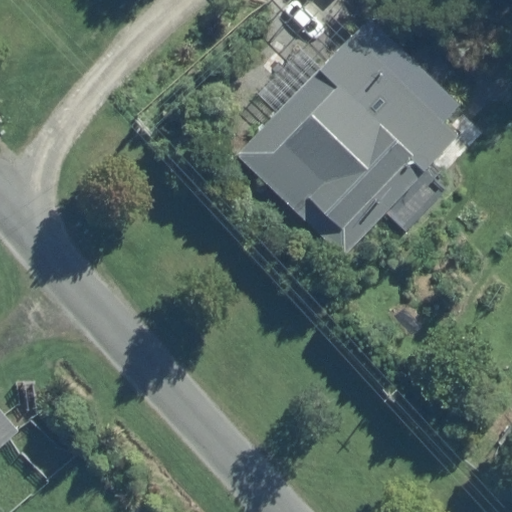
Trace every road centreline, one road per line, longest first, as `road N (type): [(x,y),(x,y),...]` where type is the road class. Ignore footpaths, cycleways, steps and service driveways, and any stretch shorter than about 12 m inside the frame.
road 1 (unclassified): [(5,212),(281,511)]
road 2 (residential): [(5,212),(130,45),(185,0)]
